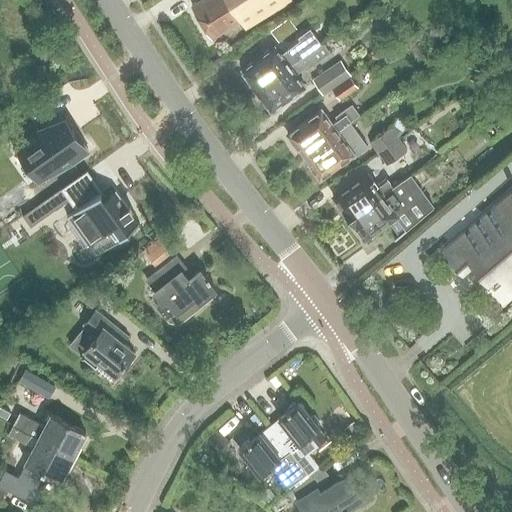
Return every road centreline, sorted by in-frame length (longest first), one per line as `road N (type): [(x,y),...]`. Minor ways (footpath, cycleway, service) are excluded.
road 1 (unclassified): [(332,308),(181,110),(110,0)]
road 2 (unclassified): [(129,511),(155,458),(215,387),(332,308)]
road 3 (unclassified): [(468,511),(332,308)]
